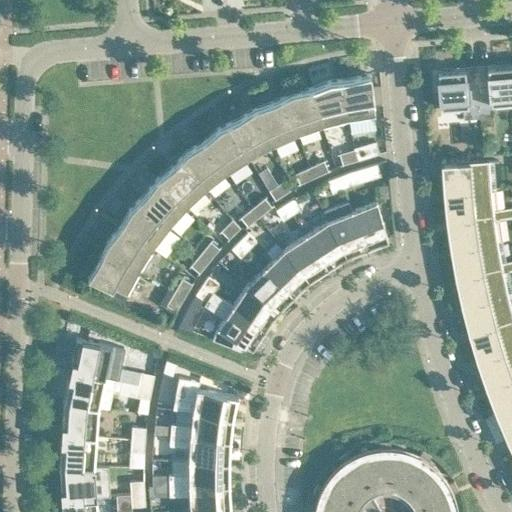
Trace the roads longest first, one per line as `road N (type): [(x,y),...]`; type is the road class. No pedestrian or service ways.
road 1 (residential): [(267,511),(263,446),(276,384),(298,340),(324,304),(410,265)]
road 2 (residential): [(10,511),(19,231)]
road 3 (residential): [(492,511),(442,399),(410,265)]
road 4 (residential): [(410,265),(383,11)]
road 5 (residential): [(130,35),(383,11)]
road 6 (residential): [(22,144),(24,87),(41,56),(130,35)]
road 7 (residential): [(383,11),(511,1)]
